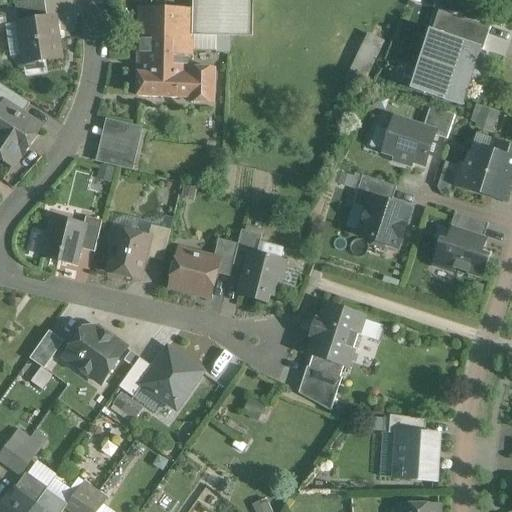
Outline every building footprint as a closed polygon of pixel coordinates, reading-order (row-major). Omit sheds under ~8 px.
[(43,0),(16,4),(19,24),(47,20),(43,0)] [(253,0),(193,0),(193,10),(194,10),(193,36),(252,37),(253,0)] [(193,10),(139,8),(139,24),(138,26),(139,26),(139,39),(138,39),(138,40),(173,41),(172,56),(192,57),(193,36),(194,10),(193,10)] [(491,28),(439,11),(432,33),(441,37),(479,49),(483,51),(491,28)] [(47,20),(19,24),(25,64),(61,59),(58,40),(59,39),(57,26),(56,26),(55,19),(47,20)] [(368,36),(346,82),(359,88),(381,43),(368,36)] [(479,49),(441,37),(429,71),(420,68),(413,89),(455,103),(467,66),(473,68),(479,49)] [(192,57),(172,56),(173,41),(138,40),(138,41),(139,41),(138,55),(138,97),(190,99),(190,102),(214,103),(216,71),(192,70),(192,57)] [(27,73),(49,71),(49,63),(27,64),(27,73)] [(30,104),(0,84),(0,108),(1,109),(5,104),(22,115),(30,104)] [(22,115),(5,104),(1,109),(0,108),(0,157),(13,167),(21,155),(23,156),(41,128),(22,115)] [(495,131),(500,111),(480,106),(475,126),(495,131)] [(455,116),(431,108),(423,129),(436,133),(435,136),(447,141),(455,116)] [(423,129),(395,120),(385,152),(397,156),(395,161),(411,166),(413,162),(425,166),(435,136),(436,133),(423,129)] [(140,139),(127,136),(122,156),(100,150),(97,162),(133,171),(140,139)] [(511,148),(507,147),(503,157),(506,158),(499,178),(511,182),(511,148)] [(503,157),(485,151),(482,160),(470,156),(467,166),(460,164),(454,182),(473,188),(472,190),(493,197),(499,178),(506,158),(503,157)] [(397,188),(363,177),(354,205),(368,210),(371,198),(391,205),(397,188)] [(391,205),(371,198),(368,210),(359,236),(374,241),(373,245),(386,249),(387,246),(397,249),(400,239),(402,239),(406,227),(404,226),(409,211),(391,205)] [(489,225),(456,214),(450,231),(453,232),(453,231),(484,241),(489,225)] [(102,222),(86,218),(84,226),(85,227),(79,250),(95,253),(102,222)] [(84,226),(54,219),(44,258),(76,265),(79,250),(85,227),(84,226)] [(171,231),(152,226),(149,237),(151,238),(146,258),(163,262),(171,231)] [(149,237),(118,230),(115,246),(110,249),(108,255),(111,260),(108,273),(140,281),(146,258),(151,238),(149,237)] [(262,236),(242,231),(238,245),(233,266),(246,269),(250,254),(257,256),(262,236)] [(484,241),(453,231),(453,232),(448,245),(442,243),(435,266),(455,272),(456,269),(482,278),(489,258),(481,255),(486,241),(484,241)] [(34,250),(44,251),(47,235),(36,233),(34,250)] [(238,245),(219,240),(214,259),(220,260),(216,274),(230,278),(233,266),(238,245)] [(194,258),(179,254),(172,285),(185,288),(186,290),(188,292),(190,293),(192,294),(195,293),(196,291),(203,293),(202,296),(210,299),(216,274),(220,260),(214,259),(195,254),(194,258)] [(257,256),(250,254),(246,269),(240,296),(258,300),(260,293),(277,297),(286,263),(257,256)] [(364,319),(326,307),(310,354),(314,355),(310,368),(340,378),(345,365),(348,367),(354,350),(358,351),(362,337),(359,336),(364,319)] [(101,330),(93,342),(81,334),(67,354),(79,361),(75,366),(101,385),(127,349),(101,330)] [(50,332),(30,360),(44,370),(64,342),(50,332)] [(169,348),(142,387),(174,409),(190,387),(193,389),(204,373),(169,348)] [(41,368),(31,382),(42,390),(52,376),(41,368)] [(310,368),(308,368),(299,394),(331,412),(342,379),(310,368)] [(426,421),(391,417),(390,434),(399,435),(399,433),(425,435),(426,421)] [(29,439),(18,431),(12,439),(24,447),(29,439)] [(425,435),(399,433),(399,435),(396,479),(435,481),(438,436),(425,435)] [(12,439),(11,440),(11,441),(0,457),(0,460),(9,467),(24,447),(12,439)] [(41,447),(30,439),(29,439),(24,447),(35,456),(41,447)] [(24,447),(9,467),(21,475),(35,456),(24,447)] [(15,491),(14,491),(0,510),(0,511),(31,511),(47,490),(26,475),(15,491)] [(98,493),(84,483),(81,488),(95,498),(98,493)] [(68,505),(66,508),(71,511),(84,511),(95,498),(81,488),(68,505)] [(47,490),(31,511),(63,511),(66,508),(68,505),(47,490)] [(95,498),(84,511),(100,511),(105,506),(95,498)]
